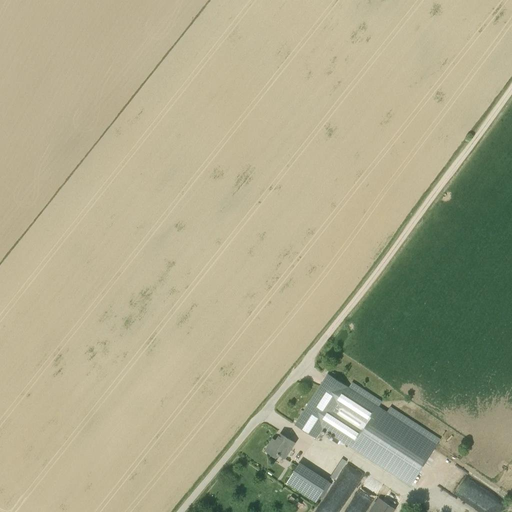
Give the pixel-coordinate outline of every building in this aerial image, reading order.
[(328,374),(322,383),(295,425),(316,438),(322,429),(352,448),(368,424),(360,418),(371,402),(328,374)] [(352,448),(400,479),(411,486),(411,485),(416,488),(418,485),(413,482),(419,474),(424,477),(425,474),(421,471),(425,464),(430,467),(432,464),(427,461),(428,460),(432,463),(434,460),(430,457),(435,448),(440,451),(442,448),(437,445),(438,444),(380,406),(352,448)] [(270,443),(265,451),(276,458),(278,455),(285,459),(296,443),(281,433),(273,445),(270,443)] [(329,482),(300,462),(286,483),(316,502),(329,482)] [(334,509),(339,511),(345,511),(365,474),(346,464),(324,507),(333,511),(334,509)] [(378,498),(369,511),(393,511),(396,509),(378,498)]
